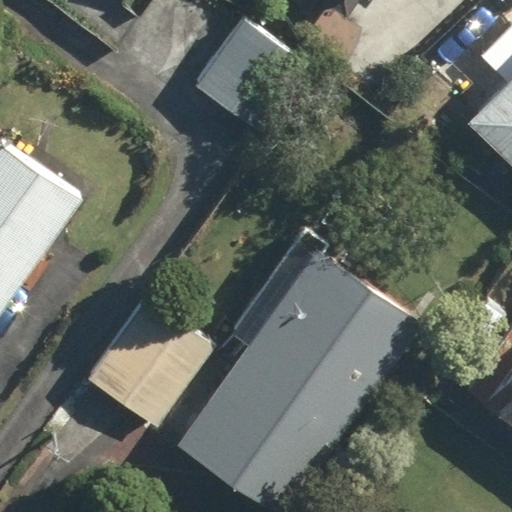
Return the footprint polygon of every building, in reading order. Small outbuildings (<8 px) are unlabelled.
[(320,0),(341,14),(351,0),(320,0)] [(190,86),(255,133),(302,67),(238,20),(190,86)] [(511,60),(454,121),(511,176),(511,60)] [(0,124),(0,309),(92,182),(4,118),(0,124)] [(169,443),(264,511),(282,511),(416,323),(308,246),(169,443)] [(85,380),(152,427),(211,345),(143,296),(85,380)] [(511,318),(460,389),(511,427),(511,318)]
